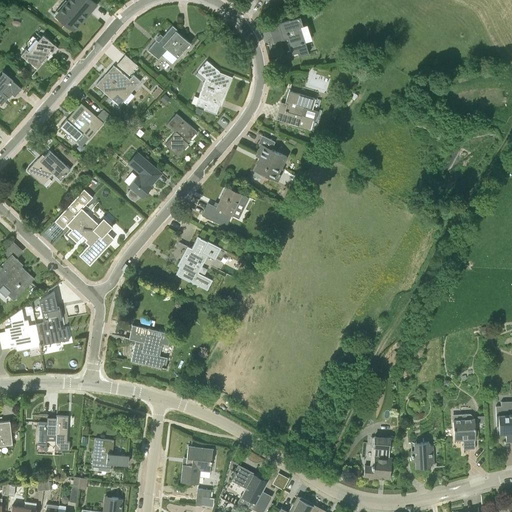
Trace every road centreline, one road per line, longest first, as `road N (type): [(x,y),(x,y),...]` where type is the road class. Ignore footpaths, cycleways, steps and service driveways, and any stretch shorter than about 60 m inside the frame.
road 1 (track): [(318,484),(374,356),(397,330),(508,133),(508,120),(480,110)]
road 2 (residential): [(156,394),(358,499),(511,476)]
road 3 (residential): [(93,307),(103,280),(244,101),(238,35),(227,17),(198,0)]
road 4 (residential): [(141,0),(0,150)]
road 5 (residential): [(93,307),(0,212)]
